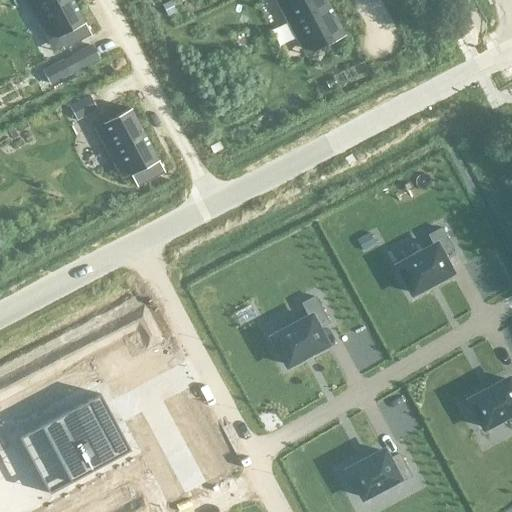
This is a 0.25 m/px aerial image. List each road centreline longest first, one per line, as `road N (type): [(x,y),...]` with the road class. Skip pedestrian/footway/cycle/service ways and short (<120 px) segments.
road 1 (residential): [(214,205),(511,58)]
road 2 (residential): [(474,322),(249,455)]
road 3 (residential): [(249,455),(138,243)]
road 4 (residential): [(104,0),(214,205)]
road 5 (residential): [(0,314),(138,243)]
